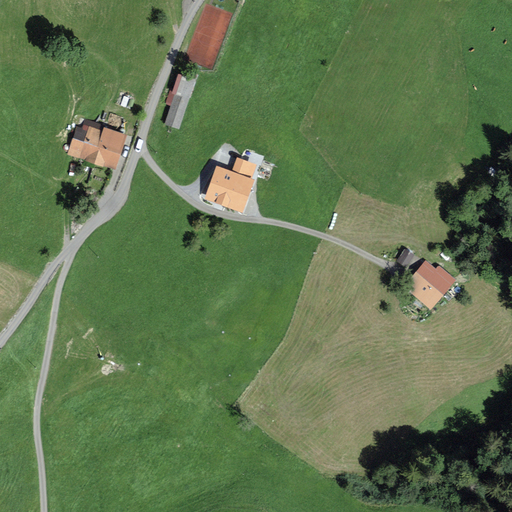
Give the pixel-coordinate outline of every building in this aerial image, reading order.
[(182,76),(166,123),(178,127),(193,80),(182,76)] [(77,125),(68,154),(78,157),(79,156),(112,167),(123,134),(105,128),(103,133),(77,125)] [(231,177),(229,181),(245,187),(257,156),(240,150),(238,156),(230,153),(227,162),(235,165),(231,177)] [(238,206),(245,187),(229,181),(225,180),(226,177),(216,173),(207,199),(219,203),(218,206),(238,213),(241,207),(238,206)] [(405,250),(398,261),(406,266),(413,255),(405,250)] [(453,277),(445,271),(443,273),(440,270),(437,273),(436,271),(437,270),(428,262),(411,281),(420,289),(418,291),(431,302),(453,277)]
